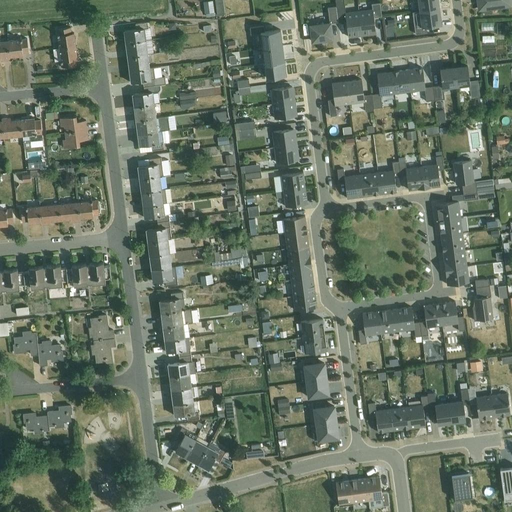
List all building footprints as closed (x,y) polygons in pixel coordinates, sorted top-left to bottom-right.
[(222,0),(214,0),(217,16),(224,15),(222,0)] [(418,0),(420,12),(439,9),(438,0),(418,0)] [(511,3),(511,0),(478,0),(480,9),(511,4),(511,3)] [(212,1),(203,2),(204,14),(214,12),(212,1)] [(359,11),(362,35),(376,33),(374,18),(382,17),(380,3),(371,4),(372,9),(359,11)] [(338,22),(336,8),(336,6),(327,8),(329,24),(310,26),(312,42),(332,39),(330,23),(338,22)] [(336,8),(338,22),(346,21),(348,37),(362,35),(359,11),(345,12),(345,7),(336,8)] [(439,9),(420,12),(413,13),(415,34),(427,33),(426,27),(442,25),(439,9)] [(126,44),(152,40),(150,29),(148,29),(147,22),(135,24),(136,30),(124,31),(126,44)] [(211,25),(203,26),(204,34),(212,33),(211,25)] [(262,48),(282,45),(280,30),(265,32),(264,26),(250,28),(251,35),(260,33),(262,48)] [(59,49),(76,46),(74,33),(71,34),(71,28),(56,30),(59,49)] [(8,41),(10,58),(23,56),(23,54),(29,53),(27,39),(8,41)] [(152,40),(126,44),(128,57),(148,55),(154,54),(152,40)] [(0,41),(0,58),(1,59),(1,61),(10,60),(10,58),(8,41),(0,41)] [(282,45),(262,48),(264,64),(284,62),(282,45)] [(76,46),(59,49),(53,50),(55,62),(61,61),(62,68),(76,66),(75,60),(78,60),(76,46)] [(148,55),(128,57),(129,71),(150,68),(148,55)] [(212,61),(194,64),(194,69),(202,68),(202,67),(220,64),(220,59),(212,61)] [(284,62),(264,64),(266,78),(286,76),(284,62)] [(454,68),(456,86),(469,85),(471,97),(480,96),(477,80),(469,81),(468,66),(454,68)] [(150,68),(129,71),(131,83),(143,82),(144,87),(159,85),(166,85),(165,77),(162,77),(160,67),(150,68)] [(408,70),(410,91),(424,90),(426,101),(435,100),(433,86),(425,87),(422,68),(408,70)] [(433,86),(435,100),(445,99),(443,88),(456,86),(454,68),(440,69),(442,85),(433,86)] [(220,70),(212,71),(213,78),(220,77),(220,70)] [(392,72),(395,93),(410,91),(408,70),(392,72)] [(372,94),(373,108),(382,107),(381,95),(395,93),(392,72),(377,74),(379,94),(372,94)] [(238,88),(249,87),(248,80),(238,81),(238,88)] [(347,82),(349,103),(364,102),(365,111),(373,111),(373,108),(372,94),(363,95),(362,80),(347,82)] [(349,103),(347,82),(332,84),(334,99),(328,100),(330,116),(336,115),(335,105),(349,103)] [(159,85),(144,87),(144,93),(133,95),(134,107),(154,104),(159,104),(158,92),(160,92),(159,85)] [(249,87),(238,88),(239,93),(233,94),(234,103),(240,102),(239,95),(250,94),(250,87),(249,87)] [(272,105),(294,102),(292,87),(270,90),(272,105)] [(196,92),(179,93),(180,100),(196,98),(196,92)] [(194,99),(180,101),(181,108),(195,106),(194,99)] [(294,102),(272,105),(274,120),(296,117),(294,102)] [(154,104),(134,107),(136,121),(156,118),(154,104)] [(444,110),(437,111),(439,123),(445,122),(444,110)] [(228,111),(220,112),(221,123),(229,122),(228,111)] [(500,114),(496,120),(503,124),(506,117),(500,114)] [(64,133),(87,130),(86,121),(77,122),(76,116),(60,118),(61,127),(64,127),(64,133)] [(156,118),(136,121),(138,135),(161,131),(176,129),(175,116),(156,118)] [(2,122),(3,139),(23,137),(21,120),(11,121),(11,118),(1,119),(2,122)] [(21,120),(23,137),(24,148),(30,148),(30,142),(43,141),(41,121),(35,121),(34,119),(21,120)] [(235,131),(255,128),(254,121),(234,124),(235,131)] [(351,127),(343,128),(343,135),(352,134),(351,127)] [(438,127),(425,128),(426,135),(439,133),(438,127)] [(255,128),(235,131),(236,140),(255,138),(255,128)] [(274,148),(296,145),(293,129),(272,132),(274,148)] [(87,130),(64,133),(65,140),(62,140),(63,148),(80,146),(79,141),(88,140),(87,130)] [(161,131),(138,135),(139,146),(151,145),(152,151),(164,149),(161,131)] [(415,131),(406,133),(407,140),(416,139),(415,131)] [(213,136),(214,145),(225,143),(224,134),(213,136)] [(504,135),(496,136),(497,144),(509,143),(508,138),(505,139),(504,135)] [(199,140),(192,141),(193,149),(203,148),(203,142),(200,142),(199,140)] [(296,145),(274,148),(276,164),(298,161),(296,145)] [(498,146),(491,147),(492,159),(499,158),(498,146)] [(232,155),(225,156),(227,166),(233,165),(232,155)] [(421,166),(424,188),(440,186),(438,170),(444,170),(442,156),(436,157),(437,164),(421,166)] [(399,161),(401,176),(406,175),(408,190),(424,188),(421,166),(406,168),(405,157),(398,158),(399,161)] [(139,179),(160,176),(163,176),(161,158),(149,159),(150,165),(138,167),(139,179)] [(53,159),(50,164),(58,168),(60,163),(53,159)] [(43,160),(28,161),(29,168),(33,168),(33,171),(44,170),(43,167),(44,167),(43,160)] [(169,160),(161,161),(163,176),(170,175),(169,160)] [(463,194),(494,190),(493,179),(474,181),(471,160),(453,162),(456,184),(462,184),(463,194)] [(378,172),(381,194),(397,192),(394,176),(401,176),(399,161),(392,162),(393,170),(378,172)] [(245,174),(261,172),(260,164),(244,166),(245,174)] [(225,171),(220,172),(221,179),(232,177),(231,171),(235,171),(235,166),(224,168),(225,171)] [(363,197),(360,174),(345,176),(344,169),(337,170),(339,184),(345,183),(347,199),(363,197)] [(30,175),(22,176),(23,183),(31,182),(31,178),(37,177),(37,172),(30,172),(30,175)] [(261,172),(245,174),(241,174),(242,182),(246,182),(246,180),(262,177),(261,172)] [(283,191),(305,188),(303,172),(281,175),(283,191)] [(360,174),(363,197),(381,194),(378,172),(360,174)] [(160,176),(139,179),(141,192),(162,190),(160,176)] [(494,180),(495,190),(511,188),(511,181),(511,182),(511,181),(510,181),(510,178),(494,180)] [(236,181),(225,182),(226,189),(237,187),(236,181)] [(283,191),(284,197),(285,207),(307,204),(305,188),(283,191)] [(143,207),(169,203),(172,203),(170,189),(162,190),(141,192),(143,207)] [(463,194),(464,200),(464,201),(496,196),(495,190),(494,190),(463,194)] [(41,223),(40,206),(39,200),(27,202),(28,207),(21,208),(22,222),(28,222),(29,224),(41,223)] [(234,200),(227,201),(228,212),(236,211),(234,200)] [(79,203),(80,219),(93,218),(93,215),(99,215),(98,201),(79,203)] [(458,201),(453,202),(436,204),(439,220),(460,217),(458,201)] [(59,204),(61,221),(71,220),(71,223),(81,222),(80,219),(79,203),(59,204)] [(169,203),(143,207),(145,218),(157,217),(157,223),(173,221),(182,219),(182,214),(170,215),(169,203)] [(0,227),(8,226),(8,224),(14,223),(12,209),(6,209),(5,204),(0,204),(0,227)] [(40,206),(41,223),(42,226),(51,225),(51,222),(61,221),(59,204),(40,206)] [(258,206),(248,207),(249,217),(260,216),(258,206)] [(285,233),(307,230),(305,216),(283,219),(285,233)] [(460,217),(439,220),(441,236),(462,233),(460,217)] [(499,219),(486,221),(487,228),(500,227),(499,219)] [(173,221),(157,223),(158,229),(146,230),(148,242),(168,240),(172,239),(170,225),(174,224),(173,221)] [(238,222),(220,225),(220,231),(239,229),(238,222)] [(307,230),(285,233),(287,250),(308,246),(309,246),(307,230)] [(462,233),(441,236),(443,254),(444,254),(465,251),(462,233)] [(202,236),(194,236),(195,247),(203,246),(202,236)] [(168,240),(148,242),(150,256),(170,253),(168,240)] [(231,253),(231,259),(246,257),(247,257),(245,245),(239,246),(239,244),(230,246),(231,253)] [(308,246),(287,250),(289,265),(311,262),(308,246)] [(465,251),(444,254),(445,269),(467,267),(465,251)] [(231,259),(231,253),(219,254),(219,252),(210,253),(211,262),(231,259)] [(170,253),(150,256),(151,270),(172,267),(170,253)] [(511,262),(511,253),(503,254),(505,265),(511,264),(511,262)] [(231,259),(211,262),(212,268),(239,264),(240,267),(248,266),(246,257),(231,259)] [(311,262),(289,265),(291,281),(312,278),(311,262)] [(67,270),(67,281),(68,284),(74,283),(74,286),(87,285),(87,284),(92,283),(92,285),(105,284),(105,280),(111,279),(110,266),(104,267),(103,263),(89,264),(89,265),(86,266),(86,264),(72,266),(72,270),(67,270)] [(24,273),(25,286),(31,285),(31,289),(44,288),(44,286),(49,286),(49,287),(62,286),(62,282),(67,281),(67,270),(67,268),(61,269),(60,265),(46,266),(46,268),(43,268),(43,267),(29,268),(29,272),(24,273)] [(175,267),(177,279),(183,278),(182,266),(175,267)] [(172,267),(151,270),(153,282),(165,280),(166,286),(177,285),(177,279),(175,267),(172,267)] [(467,267),(445,269),(448,285),(459,284),(469,282),(467,267)] [(25,286),(24,273),(18,273),(18,269),(4,271),(4,272),(0,272),(0,271),(0,292),(1,292),(1,291),(7,290),(7,292),(19,290),(19,286),(25,286)] [(266,271),(258,272),(259,280),(268,280),(266,271)] [(212,275),(200,277),(201,285),(213,283),(212,275)] [(293,297),(315,294),(313,278),(291,281),(293,297)] [(488,279),(475,281),(476,288),(489,286),(488,279)] [(476,307),(472,308),(474,321),(493,318),(490,297),(491,297),(490,286),(476,288),(477,298),(475,299),(476,307)] [(506,286),(498,287),(499,299),(507,298),(506,286)] [(161,313),(185,310),(183,292),(171,294),(172,300),(160,301),(161,313)] [(315,294),(293,297),(294,311),(317,308),(315,294)] [(439,303),(442,325),(458,323),(459,331),(465,330),(463,316),(457,317),(455,301),(439,303)] [(420,322),(422,335),(428,335),(427,327),(442,325),(439,303),(424,306),(426,321),(420,322)] [(28,307),(16,309),(17,316),(29,314),(28,307)] [(396,309),(399,331),(415,329),(416,336),(422,335),(420,322),(414,323),(412,307),(396,309)] [(185,310),(161,313),(163,327),(188,324),(193,323),(191,309),(185,310)] [(378,312),(381,334),(399,331),(396,309),(378,312)] [(381,334),(378,312),(362,314),(364,329),(358,330),(360,344),(366,343),(365,336),(381,334)] [(93,341),(114,338),(113,330),(107,331),(107,327),(108,326),(106,315),(98,316),(99,317),(90,318),(91,327),(89,328),(90,338),(93,337),(93,341)] [(199,319),(201,329),(207,328),(204,317),(199,319)] [(302,338),(325,335),(322,319),(300,322),(302,338)] [(271,321),(262,322),(263,334),(272,333),(271,321)] [(8,323),(0,323),(0,336),(9,335),(8,323)] [(188,324),(163,327),(165,341),(189,338),(190,338),(188,324)] [(38,354),(38,344),(36,332),(32,333),(32,331),(23,332),(23,337),(14,338),(15,344),(14,344),(15,353),(26,352),(26,350),(31,349),(31,355),(38,354)] [(255,345),(256,336),(243,335),(243,344),(255,345)] [(325,335),(302,338),(304,354),(327,351),(325,335)] [(114,338),(93,341),(94,345),(91,345),(93,354),(95,354),(96,363),(105,362),(105,363),(112,362),(111,351),(110,351),(109,347),(115,346),(114,338)] [(189,338),(165,341),(166,353),(178,351),(179,357),(191,355),(189,338)] [(38,344),(38,354),(39,366),(47,365),(46,359),(51,359),(52,361),(63,360),(62,351),(61,351),(60,344),(51,345),(51,340),(42,341),(42,343),(38,344)] [(277,353),(268,355),(269,364),(280,362),(279,357),(278,357),(277,353)] [(191,355),(179,357),(180,363),(168,365),(170,377),(196,373),(195,362),(192,362),(191,355)] [(511,356),(501,358),(502,364),(511,362),(511,356)] [(398,359),(389,360),(390,367),(399,366),(398,359)] [(481,361),(470,363),(471,372),(482,371),(481,361)] [(464,362),(456,363),(457,371),(465,370),(464,362)] [(281,363),(270,365),(271,371),(282,370),(281,363)] [(305,382),(326,379),(324,363),(303,366),(305,382)] [(196,373),(170,377),(171,390),(197,387),(199,387),(197,372),(196,373)] [(385,372),(378,373),(378,380),(386,379),(385,372)] [(326,379),(305,382),(307,398),(328,395),(326,379)] [(449,402),(451,423),(466,421),(463,405),(469,404),(466,383),(460,384),(462,400),(449,402)] [(197,387),(171,390),(173,404),(193,402),(193,397),(198,396),(197,387)] [(427,396),(429,410),(435,409),(437,425),(451,423),(449,402),(436,404),(434,393),(427,394),(427,396)] [(492,395),(494,417),(510,415),(507,393),(492,395)] [(494,417),(492,395),(476,397),(479,419),(494,417)] [(407,406),(410,428),(425,426),(423,410),(429,410),(427,396),(421,396),(421,404),(407,406)] [(232,398),(224,399),(227,419),(234,418),(232,398)] [(278,408),(289,406),(288,399),(277,400),(278,408)] [(193,402),(173,404),(175,416),(187,415),(187,421),(199,419),(196,402),(193,402)] [(394,430),(391,408),(375,410),(374,403),(368,404),(370,417),(376,417),(378,433),(394,430)] [(48,416),(49,427),(55,426),(55,428),(64,427),(64,422),(71,422),(70,414),(71,414),(71,406),(59,407),(60,411),(47,412),(48,416)] [(289,406),(278,408),(279,415),(290,413),(289,406)] [(315,425),(336,422),(334,406),(313,409),(315,425)] [(391,408),(394,430),(410,428),(407,406),(391,408)] [(49,427),(48,416),(36,417),(35,413),(24,415),(24,423),(26,423),(26,430),(34,429),(34,434),(44,433),(44,431),(49,430),(49,427)] [(336,422),(315,425),(316,431),(313,431),(314,441),(338,438),(336,422)] [(186,458),(197,437),(182,428),(176,438),(181,441),(175,452),(186,458)] [(197,437),(186,458),(198,464),(210,443),(197,437)] [(210,443),(198,464),(209,470),(215,459),(229,468),(232,463),(226,460),(222,457),(225,452),(210,443)] [(263,450),(246,452),(247,459),(264,457),(263,450)] [(499,500),(511,498),(511,467),(496,468),(499,500)] [(469,473),(451,476),(454,494),(455,500),(472,497),(472,492),(469,473)] [(365,479),(368,501),(381,499),(382,507),(389,506),(387,492),(381,493),(379,477),(365,479)] [(350,481),(353,503),(368,501),(365,479),(350,481)] [(353,503),(350,481),(336,483),(339,507),(353,505),(353,503)] [(381,499),(368,501),(369,508),(382,507),(381,499)]
